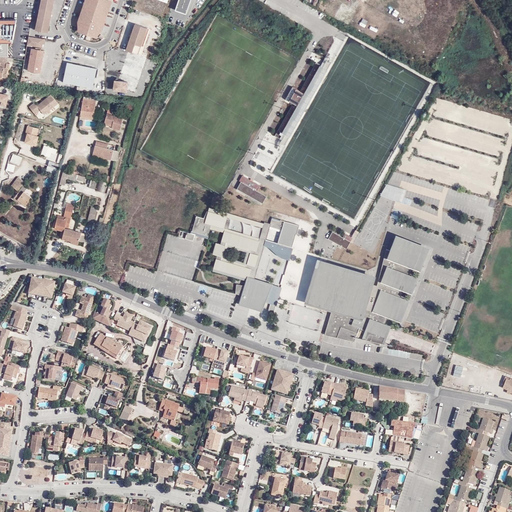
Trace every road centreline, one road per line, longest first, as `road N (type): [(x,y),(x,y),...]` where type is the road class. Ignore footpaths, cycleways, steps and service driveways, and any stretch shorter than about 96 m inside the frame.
road 1 (unclassified): [(313,365),(62,269),(16,264)]
road 2 (unclassified): [(511,405),(313,365)]
road 3 (residential): [(161,494),(9,490)]
road 4 (unknown): [(39,266),(71,130)]
